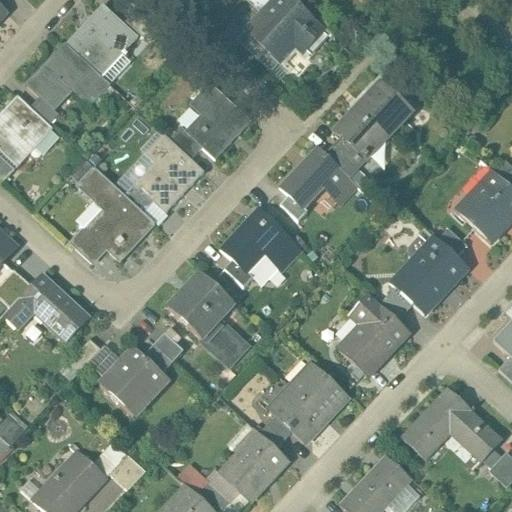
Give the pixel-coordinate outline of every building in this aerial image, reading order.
[(242,0),(261,17),(265,13),(277,0),(242,0)] [(325,33),(289,0),(277,0),(265,13),(271,18),(250,40),(278,66),(294,49),(303,57),(325,33)] [(102,7),(65,47),(100,79),(137,40),(102,7)] [(153,31),(135,14),(126,24),(143,41),(153,31)] [(65,47),(26,88),(39,100),(53,113),(77,87),(94,103),(108,87),(100,79),(65,47)] [(511,80),(504,73),(493,85),(501,93),(511,80)] [(379,83),(360,103),(363,106),(335,135),(341,141),(361,159),(362,158),(367,163),(412,115),(379,83)] [(250,124),(209,86),(194,102),(205,112),(185,133),(184,134),(201,150),(214,163),(250,124)] [(29,111),(17,99),(0,116),(0,153),(17,169),(52,132),(48,128),(29,111)] [(53,113),(39,100),(29,111),(48,128),(58,118),(53,113)] [(201,150),(184,134),(185,133),(180,129),(167,142),(189,163),(201,150)] [(167,142),(162,137),(147,152),(158,163),(134,188),(153,205),(164,216),(203,175),(189,163),(167,142)] [(361,159),(341,141),(324,158),(349,182),(367,163),(362,158),(361,159)] [(316,150),(278,190),(288,199),(302,212),(303,211),(325,188),(339,201),(342,197),(345,199),(356,188),(349,182),(324,158),(316,150)] [(14,172),(0,159),(0,181),(3,184),(14,172)] [(511,168),(505,162),(494,174),(511,191),(511,168)] [(124,199),(94,171),(77,189),(110,220),(96,235),(91,231),(83,232),(80,236),(100,255),(104,251),(119,265),(154,227),(142,216),(124,199)] [(492,173),(455,212),(490,245),(511,221),(511,191),(494,174),(492,173)] [(153,205),(134,188),(124,199),(142,216),(153,205)] [(302,212),(288,199),(280,208),(297,224),(306,214),(303,211),(302,212)] [(258,213),(220,253),(232,264),(245,277),(246,276),(266,255),(283,270),(300,252),(258,213)] [(466,247),(447,229),(437,241),(438,242),(455,259),(466,247)] [(100,255),(80,236),(70,246),(91,266),(100,255)] [(0,254),(8,246),(0,238),(0,268),(3,265),(0,262),(0,254)] [(438,242),(394,289),(412,305),(423,316),(467,270),(455,259),(438,242)] [(245,277),(232,264),(224,273),(243,291),(252,281),(246,276),(245,277)] [(13,274),(0,287),(0,303),(9,313),(31,290),(13,274)] [(199,275),(167,310),(228,368),(245,349),(218,323),(233,307),(199,275)] [(9,313),(3,319),(18,333),(33,317),(65,347),(89,321),(42,278),(31,290),(9,313)] [(412,305),(394,289),(378,307),(395,323),(412,305)] [(378,307),(368,297),(350,316),(362,327),(338,352),(366,378),(407,334),(395,323),(378,307)] [(511,322),(494,342),(511,358),(511,322)] [(183,354),(164,336),(153,348),(172,366),(183,354)] [(89,344),(67,367),(78,376),(99,353),(89,344)] [(172,366),(153,348),(142,360),(161,378),(172,366)] [(142,360),(133,352),(99,388),(133,420),(167,383),(161,378),(142,360)] [(347,398),(312,366),(290,389),(325,422),(347,398)] [(325,422),(290,389),(269,412),(274,418),(291,434),(304,445),(325,422)] [(444,394),(401,440),(425,462),(454,431),(484,460),(501,442),(482,425),(480,427),(444,394)] [(7,415),(0,421),(0,423),(0,424),(0,423),(0,439),(1,441),(17,424),(7,415)] [(291,434),(274,418),(266,427),(283,443),(291,434)] [(17,424),(1,441),(10,449),(25,432),(17,424)] [(283,443),(266,427),(258,435),(259,436),(275,451),(283,443)] [(259,436),(240,457),(238,455),(219,476),(249,504),(287,463),(275,451),(259,436)] [(76,454),(32,502),(41,511),(76,511),(105,481),(76,454)] [(511,483),(511,461),(505,455),(488,474),(506,491),(511,483)] [(127,458),(109,477),(127,493),(145,474),(127,458)] [(384,458),(339,507),(344,511),(384,511),(412,483),(384,458)] [(223,511),(230,505),(207,483),(195,497),(211,511),(223,511)] [(190,492),(171,511),(211,511),(195,497),(190,492)]
